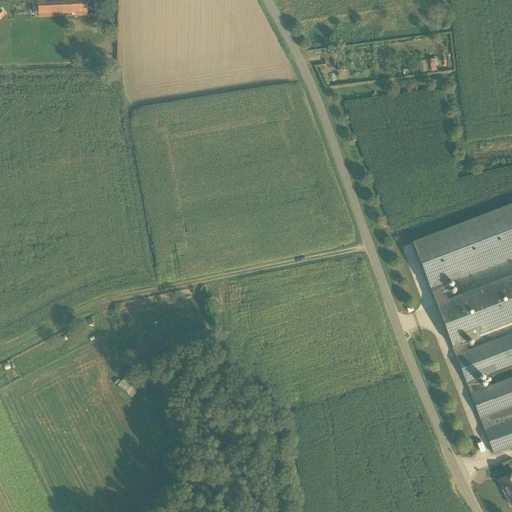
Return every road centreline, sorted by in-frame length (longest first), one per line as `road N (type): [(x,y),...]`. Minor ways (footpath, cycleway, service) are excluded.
road 1 (unclassified): [(476,511),(433,420),(317,102),(266,0)]
road 2 (track): [(368,243),(109,298),(0,349)]
